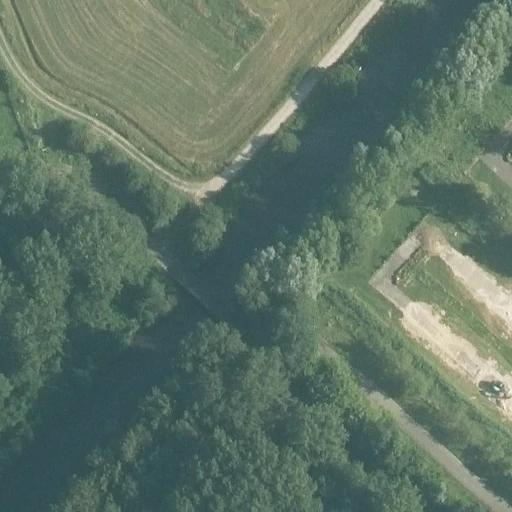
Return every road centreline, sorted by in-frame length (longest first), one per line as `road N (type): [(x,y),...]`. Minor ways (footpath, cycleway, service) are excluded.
road 1 (track): [(380,0),(0,440)]
road 2 (track): [(208,193),(173,185),(119,142),(29,92),(10,72),(0,43)]
